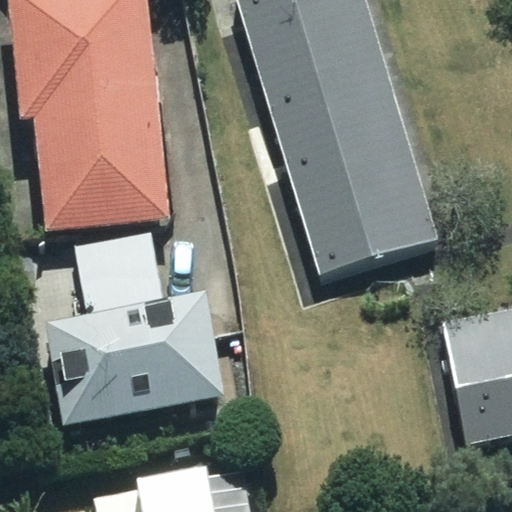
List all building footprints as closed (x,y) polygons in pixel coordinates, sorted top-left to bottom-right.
[(59,246),(181,235),(158,0),(17,0),(31,138),(48,136),(59,246)] [(447,246),(368,0),(259,0),(240,6),(328,284),(447,246)] [(220,313),(55,340),(70,433),(235,407),(220,313)] [(511,316),(451,328),(474,450),(511,442),(511,316)] [(157,511),(222,511),(217,484),(154,497),(157,511)]
